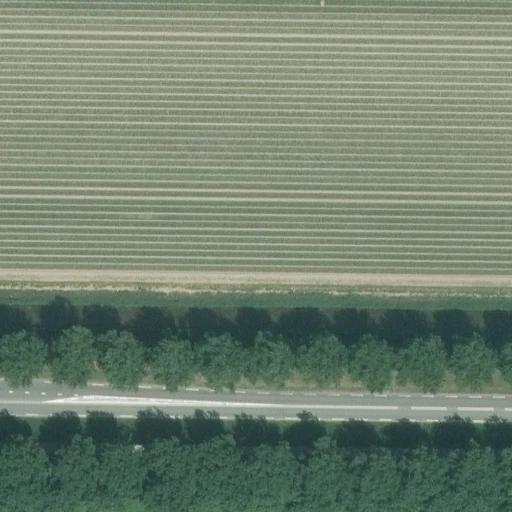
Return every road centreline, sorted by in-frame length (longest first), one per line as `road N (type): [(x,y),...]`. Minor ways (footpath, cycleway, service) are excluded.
road 1 (unclassified): [(257,406),(244,398),(0,387)]
road 2 (unclassified): [(0,410),(244,413),(257,406)]
road 3 (unclassified): [(257,406),(511,409)]
